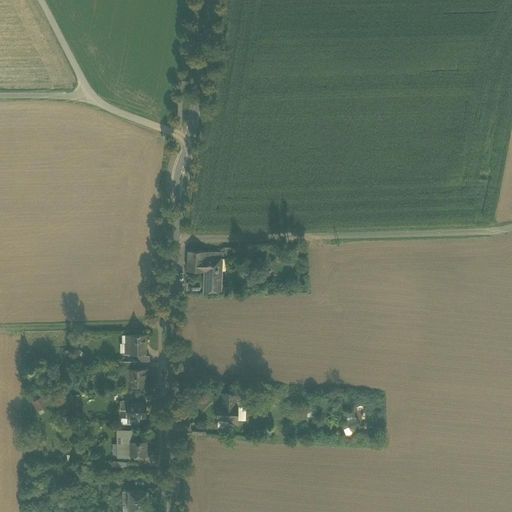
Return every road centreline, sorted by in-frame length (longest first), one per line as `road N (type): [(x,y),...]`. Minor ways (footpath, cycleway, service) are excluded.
road 1 (unclassified): [(511,226),(175,241)]
road 2 (tertiary): [(172,511),(175,241)]
road 3 (unclassified): [(37,0),(89,93),(189,136)]
road 4 (track): [(169,322),(0,327)]
road 5 (tertiary): [(189,136),(211,0)]
